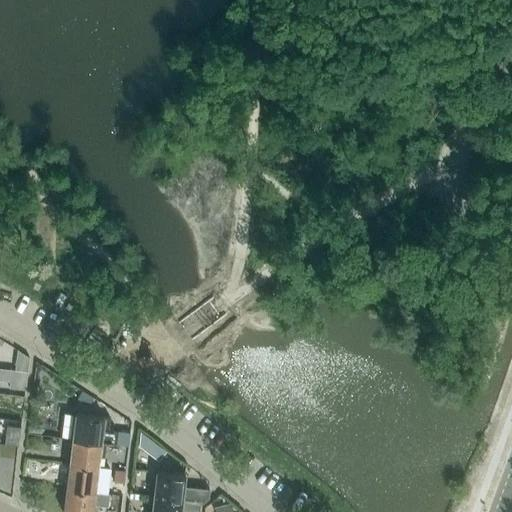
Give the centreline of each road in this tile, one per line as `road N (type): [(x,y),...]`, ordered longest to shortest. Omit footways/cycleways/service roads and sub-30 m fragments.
road 1 (residential): [(272,511),(162,421),(0,317)]
road 2 (unclassified): [(511,246),(471,220),(454,182),(465,138),(511,60)]
